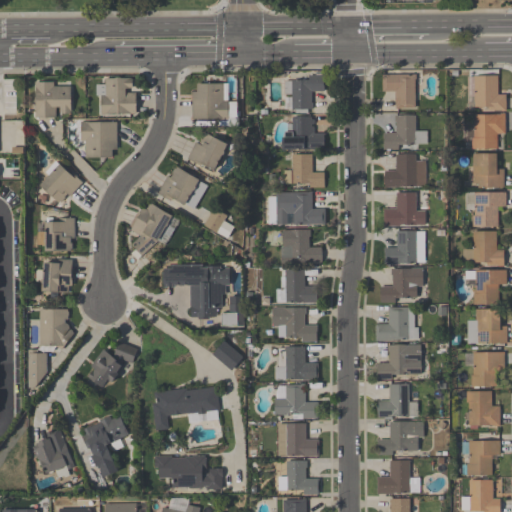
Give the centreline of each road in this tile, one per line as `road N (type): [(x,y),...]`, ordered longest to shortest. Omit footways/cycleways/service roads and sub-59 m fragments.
road 1 (residential): [(349,27),(357,219),(348,304),(351,511)]
road 2 (residential): [(163,56),(169,115),(149,158),(109,205),(106,306)]
road 3 (residential): [(237,480),(231,387),(222,372),(151,316),(106,306)]
road 4 (primary): [(241,29),(48,32)]
road 5 (residential): [(97,478),(59,388),(106,306)]
road 6 (primary): [(351,53),(484,52)]
